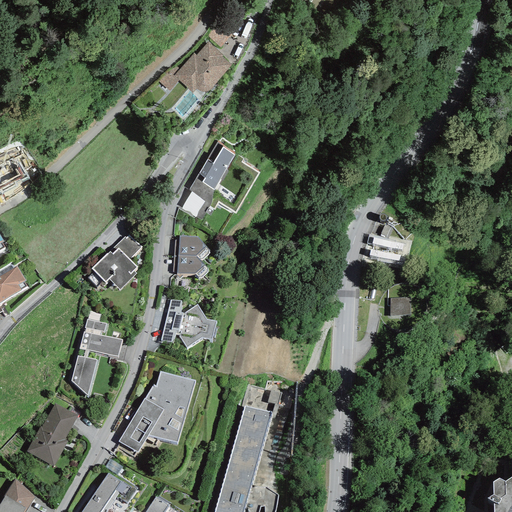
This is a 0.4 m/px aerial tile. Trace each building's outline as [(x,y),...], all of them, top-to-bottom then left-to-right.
[(220,48),(234,33),(218,18),(206,35),(220,48)] [(223,55),(207,42),(196,55),(193,52),(179,69),(175,65),(158,81),(168,91),(178,80),(192,93),(196,89),(198,90),(201,91),(204,91),(206,91),(209,90),(231,65),(222,57),(223,55)] [(235,155),(217,142),(189,190),(192,191),(181,208),(201,221),(205,212),(210,216),(213,211),(207,208),(210,204),(211,200),(211,196),(213,191),(235,155)] [(402,262),(405,250),(410,251),(412,242),(375,233),(370,254),(402,262)] [(141,252),(128,238),(126,241),(125,239),(105,258),(106,259),(91,274),(105,288),(109,284),(120,295),(136,279),(134,276),(137,273),(128,264),(141,252)] [(197,246),(179,243),(178,260),(196,262),(200,268),(210,260),(206,254),(197,246)] [(196,262),(178,260),(177,280),(195,280),(198,284),(202,284),(207,279),(207,275),(200,268),(196,262)] [(17,270),(0,279),(0,307),(21,296),(18,291),(26,286),(17,270)] [(390,315),(412,316),(412,288),(390,288),(390,315)] [(182,308),(171,303),(161,344),(171,348),(176,338),(179,338),(186,352),(201,343),(211,346),(217,328),(207,325),(198,310),(185,315),(184,321),(181,320),(182,308)] [(106,328),(87,322),(79,352),(85,354),(83,361),(77,359),(72,384),(88,401),(99,358),(117,363),(122,347),(100,341),(101,336),(104,337),(106,328)] [(195,380),(160,372),(156,386),(153,384),(144,399),(118,442),(137,452),(148,434),(177,442),(195,380)] [(243,511),(271,408),(245,401),(215,511),(243,511)] [(54,465),(67,440),(65,439),(78,415),(54,403),(42,427),(39,426),(26,451),(54,465)] [(121,481),(108,472),(81,511),(107,511),(102,509),(121,481)] [(25,511),(35,496),(15,479),(0,502),(0,511),(25,511)] [(499,492),(493,495),(493,511),(490,511),(511,511),(511,491),(505,495),(499,492)] [(169,505),(155,496),(144,511),(183,511),(170,503),(169,505)]
